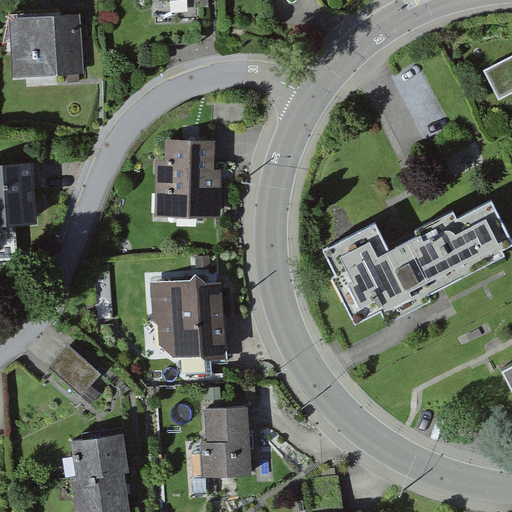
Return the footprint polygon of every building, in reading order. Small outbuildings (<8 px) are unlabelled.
[(86,14),(13,17),(15,78),(89,75),(86,14)] [(511,55),(484,70),(501,104),(511,97),(511,55)] [(168,161),(159,161),(159,219),(226,219),(226,170),(220,170),(220,140),(168,140),(168,161)] [(40,163),(0,166),(0,228),(46,224),(40,163)] [(346,275),(339,278),(360,319),(511,243),(511,222),(498,195),(396,247),(384,223),(332,248),(346,275)] [(226,277),(155,284),(161,344),(183,359),(233,354),(226,277)] [(103,375),(70,346),(50,369),(92,405),(102,395),(92,386),(103,375)] [(257,406),(211,409),(215,478),(261,475),(257,406)] [(142,511),(129,431),(78,439),(89,511),(142,511)]
